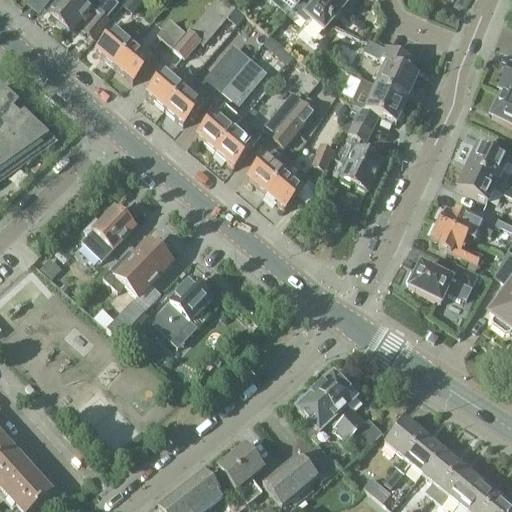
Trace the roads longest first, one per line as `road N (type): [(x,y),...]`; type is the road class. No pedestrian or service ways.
road 1 (tertiary): [(346,320),(113,135)]
road 2 (tertiary): [(119,511),(248,412),(346,320)]
road 3 (tertiary): [(346,320),(452,105),(466,52)]
road 4 (tertiary): [(511,430),(346,320)]
road 5 (residential): [(0,244),(113,135)]
road 6 (tertiary): [(113,135),(0,35)]
road 7 (residential): [(50,511),(77,490),(0,404)]
